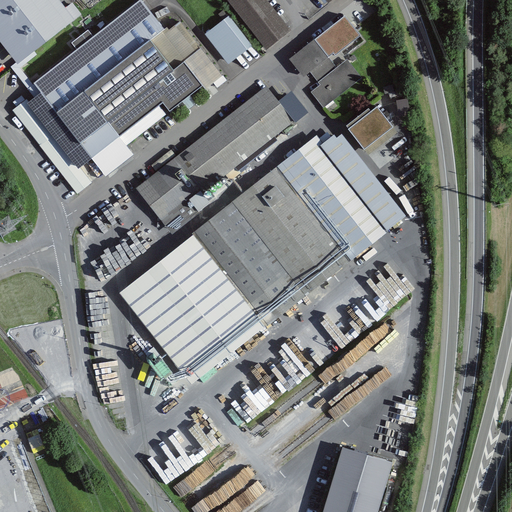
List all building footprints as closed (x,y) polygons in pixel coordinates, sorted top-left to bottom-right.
[(66,6),(61,0),(0,0),(0,39),(18,62),(34,49),(81,12),(72,1),(66,6)] [(43,118),(48,114),(36,99),(31,103),(26,98),(12,110),(77,192),(92,180),(67,149),(80,138),(81,140),(79,141),(106,174),(133,153),(126,145),(182,101),(188,109),(197,102),(190,94),(203,84),(206,88),(223,75),(179,20),(168,29),(145,0),(135,0),(93,33),(88,27),(71,41),(76,47),(34,80),(35,81),(33,83),(20,67),(37,53),(34,49),(18,62),(11,67),(35,98),(43,91),(75,131),(61,142),(43,118)] [(284,30),(260,0),(233,0),(268,43),(284,30)] [(361,33),(345,13),(289,57),(304,75),(309,71),(320,83),(311,90),(324,107),(361,77),(346,58),(337,66),(328,55),(334,51),(335,53),(361,33)] [(251,42),(230,16),(213,30),(234,56),(251,42)] [(338,64),(344,59),(338,52),(332,57),(338,64)] [(199,210),(215,196),(213,193),(231,180),(226,173),(281,129),(285,134),(298,124),(266,84),(177,154),(156,171),(136,187),(166,224),(181,212),(184,216),(196,207),(199,210)] [(346,122),(348,125),(369,152),(398,129),(377,102),(370,107),(368,105),(346,122)] [(191,381),(266,322),(267,324),(407,214),(341,131),(337,135),(334,131),(323,140),(316,132),(192,230),(194,232),(119,291),(191,381)] [(177,154),(171,148),(151,164),(156,171),(177,154)] [(389,324),(331,359),(338,371),(396,335),(389,324)] [(285,457),(394,374),(387,365),(320,416),(317,411),(297,426),(303,433),(280,450),(285,457)] [(376,511),(390,456),(338,444),(322,511),(376,511)] [(259,482),(211,511),(236,511),(266,494),(259,482)]
